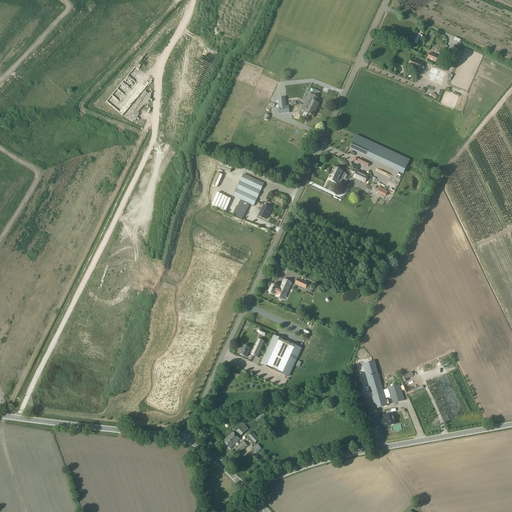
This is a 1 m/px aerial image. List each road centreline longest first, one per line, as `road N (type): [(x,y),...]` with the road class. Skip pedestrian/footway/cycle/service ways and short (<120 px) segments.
road 1 (unclassified): [(186,437),(386,0)]
road 2 (unclassified): [(246,490),(337,456),(511,424)]
road 3 (unknown): [(17,418),(101,222)]
road 4 (tertiary): [(186,437),(0,415)]
